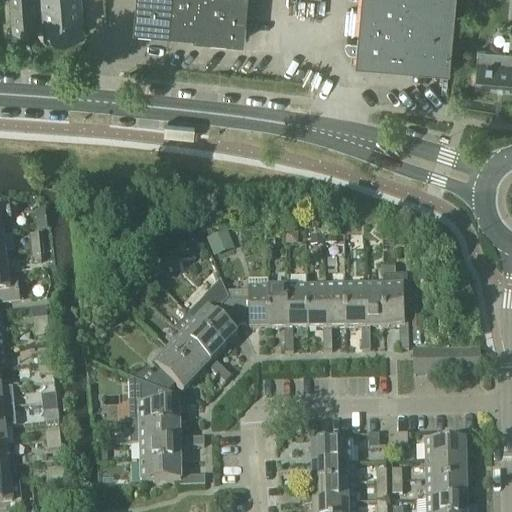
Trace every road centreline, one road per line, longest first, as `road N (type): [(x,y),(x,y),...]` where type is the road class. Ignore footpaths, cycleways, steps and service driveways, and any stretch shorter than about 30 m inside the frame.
road 1 (secondary): [(487,183),(293,125),(0,93)]
road 2 (residential): [(256,511),(246,411),(511,403)]
